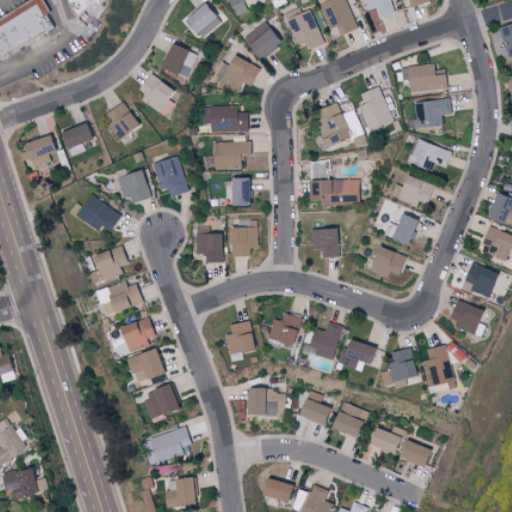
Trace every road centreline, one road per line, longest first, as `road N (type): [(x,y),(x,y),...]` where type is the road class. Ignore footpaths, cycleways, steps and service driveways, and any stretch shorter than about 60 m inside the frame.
road 1 (residential): [(182,310),(245,284),(283,279),(398,312),(425,302),(487,150),(492,111),(462,0)]
road 2 (residential): [(469,19),(395,43),(287,101),(283,279)]
road 3 (residential): [(165,228),(159,247),(221,417),(236,511)]
road 4 (secondary): [(0,189),(78,430)]
road 5 (residential): [(0,116),(110,71),(138,43),(160,0)]
road 6 (residential): [(227,455),(305,449),(421,496)]
